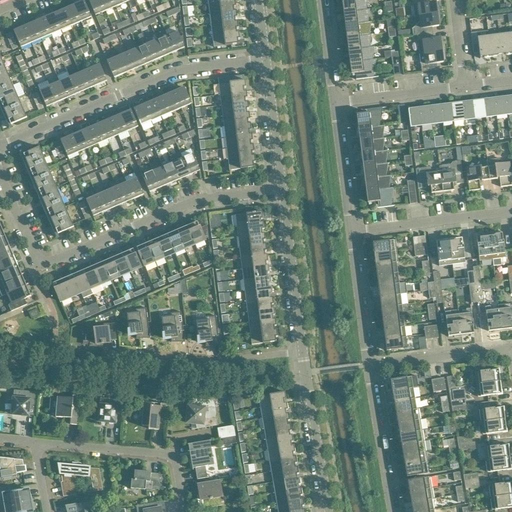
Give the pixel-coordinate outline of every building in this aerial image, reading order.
[(106,11),(100,0),(88,0),(95,16),(106,11)] [(116,7),(112,0),(100,0),(106,11),(116,7)] [(233,1),(210,4),(211,15),(234,12),(234,11),(234,8),(236,7),(235,1),(235,0),(233,1)] [(365,10),(366,0),(341,0),(343,11),(356,10),(356,11),(370,10),(370,9),(365,10)] [(425,0),(412,0),(413,6),(415,17),(420,17),(439,14),(439,2),(426,4),(425,0)] [(91,18),(84,2),(74,6),(81,22),(91,18)] [(81,22),(74,6),(64,10),(71,26),(81,22)] [(71,26),(64,10),(54,14),(61,31),(71,26)] [(367,23),(368,10),(370,10),(356,11),(356,10),(343,11),(345,24),(357,22),(357,24),(371,22),(367,23)] [(234,12),(211,15),(213,25),(235,22),(235,18),(237,18),(236,11),(234,11),(234,12)] [(61,31),(54,14),(44,19),(51,35),(61,31)] [(440,23),(439,14),(420,17),(420,22),(412,29),(413,36),(417,35),(430,34),(429,28),(439,26),(438,24),(440,23)] [(51,35),(44,19),(34,23),(41,39),(51,35)] [(235,22),(213,25),(214,36),(237,33),(236,29),(239,29),(238,22),(235,22)] [(368,35),(370,23),(371,23),(371,22),(357,24),(357,22),(345,24),(346,36),(359,35),(359,36),(373,35),(373,34),(368,35)] [(41,39),(34,23),(24,27),(31,43),(41,39)] [(31,43),(24,27),(14,32),(21,48),(31,43)] [(184,48),(177,32),(167,36),(174,52),(184,48)] [(237,33),(214,36),(215,47),(239,44),(238,40),(240,40),(239,33),(239,32),(237,33)] [(491,57),(488,36),(478,37),(478,32),(471,33),(473,54),(479,53),(480,59),(481,59),(480,57),(484,57),(484,58),(491,57)] [(511,54),(511,50),(510,33),(499,34),(502,55),(505,54),(505,55),(511,54)] [(444,50),(443,38),(431,40),(430,34),(417,35),(418,42),(423,42),(424,53),(444,50)] [(502,55),(499,34),(488,36),(491,57),(498,56),(498,55),(502,55)] [(368,48),(370,35),(373,35),(359,36),(359,35),(346,36),(348,49),(360,47),(361,49),(374,47),(368,48)] [(174,52),(167,36),(157,41),(164,57),(174,52)] [(164,57),(157,41),(147,45),(154,61),(164,57)] [(154,61),(147,45),(137,49),(144,65),(154,61)] [(371,60),(373,48),(374,48),(374,47),(361,49),(360,47),(348,49),(349,61),(362,60),(362,61),(376,60),(376,59),(371,60)] [(144,65),(137,49),(127,53),(134,69),(144,65)] [(443,60),(444,60),(444,50),(424,53),(419,53),(421,65),(422,72),(434,70),(434,64),(443,63),(443,60)] [(134,69),(127,53),(117,58),(124,74),(134,69)] [(26,116),(0,55),(0,107),(9,128),(8,124),(26,116)] [(124,74),(117,58),(107,62),(114,78),(124,74)] [(362,60),(349,61),(351,74),(355,74),(356,79),(356,80),(378,77),(372,77),(374,60),(376,60),(362,61),(362,60)] [(107,81),(100,65),(89,70),(96,86),(107,81)] [(399,65),(392,66),(394,76),(401,75),(399,65)] [(96,86),(89,70),(80,74),(86,90),(96,86)] [(86,90),(80,74),(70,78),(77,94),(86,90)] [(219,79),(218,79),(219,84),(220,84),(221,95),(244,92),(244,88),(246,88),(245,81),(244,81),(243,76),(219,79)] [(77,94),(70,78),(60,82),(67,98),(77,94)] [(67,98),(60,82),(50,87),(57,103),(67,98)] [(57,103),(50,87),(39,91),(46,107),(57,103)] [(191,104),(184,88),(174,92),(181,109),(191,104)] [(181,109),(174,92),(164,97),(171,113),(181,109)] [(244,92),(221,95),(223,106),(246,103),(245,99),(247,99),(247,92),(246,92),(244,92)] [(171,113),(164,97),(154,101),(161,117),(171,113)] [(507,115),(505,98),(494,99),(496,116),(507,115)] [(496,116),(494,99),(483,100),(486,118),(496,116)] [(486,118),(483,100),(473,102),(475,119),(486,118)] [(161,117),(154,101),(144,105),(151,121),(161,117)] [(246,103),(223,106),(224,116),(247,114),(247,113),(246,110),(249,109),(248,102),(246,103)] [(475,119),(473,102),(462,103),(464,120),(475,119)] [(465,126),(464,120),(462,103),(451,105),(453,122),(454,127),(465,126)] [(151,121),(144,105),(134,110),(141,126),(151,121)] [(453,122),(451,105),(441,106),(443,123),(453,122)] [(443,123),(441,106),(430,107),(432,125),(443,123)] [(378,127),(381,109),(386,108),(386,107),(365,110),(365,111),(368,110),(368,113),(356,115),(358,128),(370,126),(371,128),(384,126),(378,127)] [(432,125),(430,107),(419,109),(421,126),(432,125)] [(421,126),(419,109),(408,110),(410,127),(421,126)] [(138,127),(131,111),(121,115),(128,131),(138,127)] [(247,114),(224,116),(226,127),(248,124),(248,120),(250,120),(249,113),(247,113),(247,114)] [(128,131),(121,115),(111,120),(118,136),(128,131)] [(118,136),(111,120),(101,124),(108,140),(118,136)] [(108,140),(101,124),(91,128),(98,144),(108,140)] [(248,124),(226,127),(227,138),(250,135),(249,131),(251,131),(251,124),(248,124)] [(381,139),(383,127),(384,126),(371,128),(370,126),(358,128),(359,140),(372,139),(372,140),(386,139),(386,138),(381,139)] [(98,144),(91,128),(81,132),(88,148),(98,144)] [(88,148),(81,132),(71,137),(78,153),(88,148)] [(250,135),(227,138),(228,149),(251,146),(251,145),(251,142),(253,142),(252,135),(252,134),(250,135)] [(78,153),(71,137),(61,141),(68,157),(78,153)] [(381,152),(383,139),(386,139),(372,140),(372,139),(359,140),(361,153),(373,151),(374,153),(387,151),(381,152)] [(251,146),(228,149),(230,159),(252,156),(252,153),(254,152),(253,145),(251,145),(251,146)] [(73,225),(40,150),(22,158),(20,153),(20,154),(56,238),(56,237),(54,233),(73,225)] [(385,164),(386,152),(387,151),(374,153),(373,151),(361,153),(363,165),(375,164),(375,165),(389,164),(389,163),(385,164)] [(200,171),(193,155),(183,159),(190,175),(200,171)] [(252,156),(230,159),(231,171),(254,168),(254,163),(256,163),(255,156),(252,156)] [(511,177),(510,163),(501,164),(500,158),(487,160),(489,180),(497,179),(497,178),(499,178),(501,187),(511,185),(511,177)] [(190,175),(183,159),(173,163),(180,180),(190,175)] [(489,180),(487,160),(480,160),(475,167),(466,168),(468,182),(469,191),(481,190),(479,180),(481,180),(482,181),(489,180)] [(463,184),(461,161),(452,162),(450,165),(439,166),(440,172),(443,195),(451,194),(450,191),(454,191),(453,185),(463,184)] [(180,180),(173,163),(163,168),(170,184),(180,180)] [(385,177),(386,164),(389,164),(375,165),(375,164),(363,165),(364,178),(377,176),(377,178),(391,176),(385,177)] [(170,184),(163,168),(153,172),(160,188),(170,184)] [(440,172),(431,174),(430,168),(416,169),(418,189),(426,188),(426,187),(431,186),(431,194),(435,193),(435,196),(443,195),(440,172)] [(160,188),(153,172),(143,176),(149,192),(160,188)] [(388,189),(389,177),(391,176),(377,178),(377,176),(364,178),(366,190),(378,189),(378,190),(392,189),(392,188),(388,189)] [(144,195),(137,179),(126,183),(133,199),(144,195)] [(133,199),(126,183),(116,188),(123,204),(133,199)] [(123,204),(116,188),(107,192),(113,208),(123,204)] [(390,206),(392,189),(378,190),(378,189),(366,190),(367,203),(379,202),(380,207),(377,208),(394,206),(390,206)] [(113,208),(107,192),(97,196),(103,212),(113,208)] [(103,212),(97,196),(86,200),(93,217),(103,212)] [(262,212),(237,215),(238,226),(261,223),(260,220),(263,219),(262,212)] [(205,240),(197,222),(187,226),(195,245),(205,240)] [(261,223),(238,226),(239,236),(262,234),(262,230),(264,230),(263,223),(261,223)] [(195,245),(187,226),(177,231),(185,249),(195,245)] [(185,249),(177,231),(167,235),(175,253),(185,249)] [(505,253),(502,233),(496,234),(496,232),(489,233),(492,260),(493,266),(499,265),(501,264),(502,262),(501,259),(506,258),(505,253)] [(492,260),(489,233),(482,234),(482,236),(476,237),(479,256),(479,261),(492,260)] [(262,234),(239,236),(241,247),(264,244),(263,241),(265,241),(264,234),(262,234)] [(175,253),(167,235),(157,239),(165,258),(175,253)] [(0,250),(9,246),(5,236),(0,238),(0,250)] [(427,256),(425,236),(419,237),(421,256),(427,256)] [(421,256),(419,237),(412,238),(415,257),(421,256)] [(465,258),(462,238),(456,239),(456,237),(449,238),(452,265),(465,263),(465,258)] [(452,265),(449,238),(442,239),(442,241),(436,242),(439,261),(439,266),(452,265)] [(165,258),(157,239),(147,244),(155,262),(165,258)] [(394,240),(373,243),(373,248),(375,248),(376,254),(397,251),(395,240),(394,240)] [(155,262),(147,244),(136,248),(144,266),(155,262)] [(264,244),(241,247),(242,258),(265,255),(264,252),(267,252),(266,244),(264,245),(264,244)] [(0,262),(14,256),(9,246),(0,250),(0,262)] [(141,268),(133,249),(123,254),(131,272),(141,268)] [(376,254),(374,254),(375,259),(376,258),(377,264),(377,265),(396,262),(398,262),(397,251),(376,254)] [(131,272),(123,254),(113,258),(121,276),(131,272)] [(265,255),(242,258),(244,269),(266,266),(266,262),(268,262),(267,255),(265,255)] [(0,273),(18,266),(14,256),(0,262),(0,273)] [(121,276),(113,258),(103,262),(111,281),(121,276)] [(111,281),(103,262),(93,267),(101,285),(111,281)] [(398,273),(396,262),(377,265),(377,264),(375,265),(376,269),(378,269),(378,275),(398,273)] [(22,276),(18,266),(0,273),(0,275),(4,284),(22,276)] [(266,266),(244,269),(245,280),(268,277),(267,273),(269,273),(269,266),(266,266)] [(481,284),(479,266),(473,267),(473,271),(475,285),(481,284)] [(93,267),(83,271),(93,295),(103,291),(101,285),(93,267)] [(195,272),(193,268),(192,267),(182,271),(185,276),(195,272)] [(83,271),(73,275),(81,294),(83,299),(93,295),(83,271)] [(473,271),(467,272),(469,286),(475,285),(473,271)] [(441,289),(439,272),(433,272),(434,282),(435,290),(441,289)] [(399,284),(398,273),(378,275),(377,275),(377,280),(379,280),(380,286),(399,284)] [(81,294),(73,275),(63,279),(71,298),(81,294)] [(22,276),(4,284),(0,285),(0,291),(2,296),(8,294),(26,286),(22,276)] [(268,277),(245,280),(246,291),(269,288),(269,284),(271,284),(270,277),(270,276),(268,277)] [(71,298),(63,279),(53,284),(61,302),(71,298)] [(405,283),(399,284),(380,286),(378,286),(379,291),(380,291),(381,296),(381,297),(401,294),(406,294),(405,283)] [(481,284),(475,285),(477,303),(484,302),(482,290),(496,289),(495,283),(481,284)] [(477,303),(475,285),(469,286),(471,304),(477,303)] [(31,296),(26,286),(8,294),(12,304),(9,305),(11,312),(27,305),(24,299),(31,296)] [(269,288),(246,291),(248,302),(270,299),(270,298),(270,295),(272,294),(271,288),(271,287),(269,288)] [(443,303),(441,289),(435,290),(436,298),(437,304),(443,303)] [(131,299),(141,295),(139,291),(129,296),(131,299)] [(402,305),(401,294),(381,297),(381,296),(379,297),(380,302),(382,301),(383,307),(383,308),(402,305)] [(121,304),(131,299),(129,296),(119,300),(121,304)] [(270,299),(248,302),(249,312),(272,310),(272,309),(271,305),(274,305),(273,298),(270,298),(270,299)] [(408,304),(402,305),(383,308),(383,307),(381,308),(381,312),(383,312),(384,318),(405,316),(414,315),(414,310),(409,311),(408,304)] [(506,304),(498,305),(499,310),(501,332),(509,331),(508,329),(511,328),(511,311),(511,309),(511,304),(506,304)] [(501,332),(499,310),(491,311),(490,306),(485,307),(486,312),(488,332),(494,331),(494,333),(501,332)] [(146,327),(146,323),(148,322),(146,308),(136,310),(136,313),(127,314),(130,336),(136,335),(136,339),(150,339),(149,326),(146,327)] [(272,310),(249,312),(250,323),(273,320),(273,316),(275,316),(274,309),(272,309),(272,310)] [(474,334),(471,314),(472,314),(471,309),(466,309),(466,314),(459,315),(461,337),(468,336),(468,334),(474,334)] [(39,315),(37,310),(30,313),(32,318),(39,315)] [(458,310),(445,312),(445,317),(446,317),(448,337),(454,336),(454,338),(461,337),(459,315),(458,310)] [(181,331),(181,326),(183,326),(181,312),(171,314),(171,317),(162,318),(164,339),(171,339),(171,343),(185,343),(183,330),(181,331)] [(218,330),(216,316),(205,317),(206,321),(196,322),(199,343),(206,342),(206,346),(220,346),(218,334),(216,334),(216,330),(218,330)] [(406,326),(405,316),(384,318),(382,318),(383,323),(384,323),(385,329),(405,327),(406,326)] [(273,320),(250,323),(252,334),(275,331),(274,330),(274,327),(276,327),(275,320),(275,319),(273,320)] [(102,348),(103,342),(117,340),(115,324),(103,325),(103,328),(94,329),(95,332),(86,331),(86,336),(84,336),(83,345),(89,346),(102,348)] [(406,337),(405,327),(385,329),(383,329),(384,334),(386,334),(387,339),(387,340),(406,337)] [(275,331),(252,334),(253,345),(276,342),(276,338),(278,337),(277,331),(277,330),(274,330),(275,331)] [(407,349),(406,337),(387,340),(387,339),(385,340),(385,344),(387,344),(388,350),(386,350),(386,351),(407,349)] [(500,382),(499,369),(475,373),(476,385),(500,382)] [(411,377),(390,381),(391,385),(393,385),(394,391),(413,388),(418,387),(416,376),(411,377)] [(456,390),(455,387),(454,376),(446,377),(449,391),(456,390)] [(446,391),(444,378),(437,379),(440,392),(446,391)] [(440,392),(437,379),(431,380),(433,393),(440,392)] [(502,394),(500,382),(476,385),(478,397),(502,394)] [(466,405),(464,386),(455,387),(456,390),(449,391),(451,407),(466,405)] [(415,399),(413,388),(394,391),(392,391),(393,396),(395,396),(396,402),(415,399)] [(100,405),(99,422),(115,423),(116,414),(123,414),(124,401),(125,390),(120,390),(120,400),(108,399),(101,398),(100,405)] [(34,416),(35,407),(37,393),(14,391),(12,415),(28,416),(34,416)] [(285,392),(260,397),(262,408),(284,404),(284,400),(286,400),(285,392)] [(78,425),(80,397),(73,396),(72,399),(57,398),(57,400),(50,399),(49,410),(56,411),(55,417),(70,419),(70,425),(78,425)] [(448,404),(447,396),(440,398),(441,405),(448,404)] [(417,409),(415,399),(396,402),(394,402),(395,407),(397,406),(397,412),(398,413),(417,409)] [(166,425),(168,405),(161,404),(160,407),(151,406),(152,403),(144,402),(142,426),(149,427),(148,430),(158,430),(159,424),(166,425)] [(284,404),(262,408),(264,419),(286,415),(286,414),(286,411),(288,410),(287,403),(284,404)] [(449,412),(448,404),(441,405),(443,413),(449,412)] [(467,412),(466,405),(451,407),(453,414),(467,412)] [(217,425),(214,410),(205,409),(205,408),(188,406),(187,423),(197,424),(198,429),(217,426),(217,425)] [(505,419),(503,407),(480,410),(481,422),(505,419)] [(421,420),(419,409),(419,408),(417,409),(398,413),(397,412),(396,412),(397,417),(398,417),(399,423),(421,420)] [(286,415),(264,419),(266,429),(288,425),(287,421),(290,421),(289,414),(286,414),(286,415)] [(455,425),(453,417),(446,418),(448,426),(455,425)] [(506,432),(505,419),(481,422),(483,435),(506,432)] [(422,430),(421,420),(399,423),(398,423),(398,428),(400,428),(401,434),(422,430)] [(288,425),(266,429),(267,440),(290,436),(289,432),(292,432),(290,425),(290,424),(288,425)] [(456,433),(455,425),(448,426),(449,434),(456,433)] [(235,437),(234,426),(217,429),(219,439),(222,439),(235,437)] [(424,441),(422,430),(401,434),(399,434),(400,439),(402,438),(403,444),(403,445),(424,441)] [(290,436),(267,440),(269,450),(292,446),(291,443),(293,442),(292,435),(290,436)] [(472,443),(471,436),(457,438),(458,445),(472,443)] [(236,444),(235,437),(222,439),(224,446),(236,444)] [(455,447),(454,439),(447,440),(448,448),(455,447)] [(426,452),(424,441),(403,445),(403,444),(401,445),(402,449),(404,449),(405,455),(426,452)] [(214,458),(213,456),(212,456),(211,448),(213,448),(206,449),(205,442),(206,442),(191,444),(191,445),(192,451),(188,452),(190,452),(193,470),(193,469),(196,468),(197,479),(207,478),(205,467),(214,465),(213,459),(214,458)] [(477,449),(476,442),(472,443),(458,445),(459,452),(477,449)] [(510,457),(508,445),(484,448),(486,460),(510,457)] [(292,446),(269,450),(271,461),(294,457),(293,457),(293,453),(295,453),(294,446),(292,446)] [(457,455),(455,447),(448,448),(450,456),(457,455)] [(428,463),(426,452),(405,455),(403,455),(404,460),(406,460),(407,466),(426,463),(428,463)] [(294,457),(271,461),(273,472),(295,468),(295,467),(295,464),(297,464),(296,457),(296,456),(293,457),(294,457)] [(511,470),(510,457),(486,460),(488,473),(511,470)] [(0,476),(25,472),(23,461),(0,458),(0,476)] [(79,483),(80,475),(91,476),(94,491),(92,492),(103,491),(99,469),(87,468),(88,467),(81,466),(81,464),(72,463),(72,466),(70,465),(58,464),(59,475),(61,475),(63,482),(61,483),(63,497),(80,494),(78,494),(78,492),(77,483),(79,483)] [(428,474),(426,463),(407,466),(405,466),(406,471),(407,470),(408,476),(407,476),(407,477),(428,474)] [(295,468),(273,472),(275,482),(297,478),(296,475),(299,474),(298,467),(295,467),(295,468)] [(161,489),(159,474),(151,473),(151,472),(135,471),(134,480),(131,480),(131,489),(146,490),(146,492),(161,489)] [(479,480),(478,473),(463,475),(464,482),(479,480)] [(432,488),(430,477),(407,481),(408,486),(410,486),(411,491),(411,492),(432,488)] [(297,478),(275,482),(276,493),(299,489),(298,485),(301,485),(299,478),(297,478)] [(222,497),(219,481),(222,480),(195,484),(195,485),(197,484),(199,491),(196,491),(199,510),(222,506),(220,497),(222,497)] [(479,487),(479,480),(464,482),(465,489),(479,487)] [(511,495),(511,482),(489,486),(491,498),(511,495)] [(463,494),(462,486),(455,487),(456,495),(463,494)] [(34,509),(33,502),(32,498),(31,496),(29,496),(28,490),(20,491),(19,488),(0,490),(0,501),(1,504),(1,505),(2,507),(2,509),(3,511),(30,511),(31,511),(31,510),(34,509)] [(299,489),(276,493),(278,504),(301,500),(301,499),(300,496),(302,496),(301,489),(301,488),(299,489)] [(434,499),(432,488),(411,492),(411,491),(409,492),(410,497),(412,496),(413,502),(432,499),(432,500),(434,499)] [(465,502),(463,494),(456,495),(458,503),(465,502)] [(511,507),(511,495),(491,498),(492,510),(511,507)] [(301,500),(278,504),(279,511),(293,511),(303,510),(302,507),(304,506),(303,499),(301,499),(301,500)] [(421,511),(434,510),(432,500),(432,499),(413,502),(411,502),(412,507),(414,507),(414,511),(421,511)] [(160,511),(161,511),(165,510),(164,502),(165,502),(165,501),(137,506),(137,511),(160,511)] [(94,511),(92,502),(73,505),(65,506),(65,509),(65,511),(94,511)]
